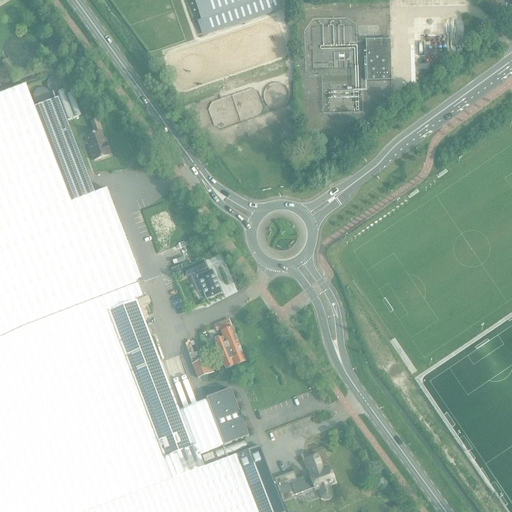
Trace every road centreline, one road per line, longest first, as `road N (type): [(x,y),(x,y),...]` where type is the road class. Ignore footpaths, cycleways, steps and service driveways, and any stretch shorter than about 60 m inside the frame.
road 1 (secondary): [(212,188),(74,0)]
road 2 (unclassified): [(349,185),(511,60)]
road 3 (secondary): [(443,511),(339,359)]
